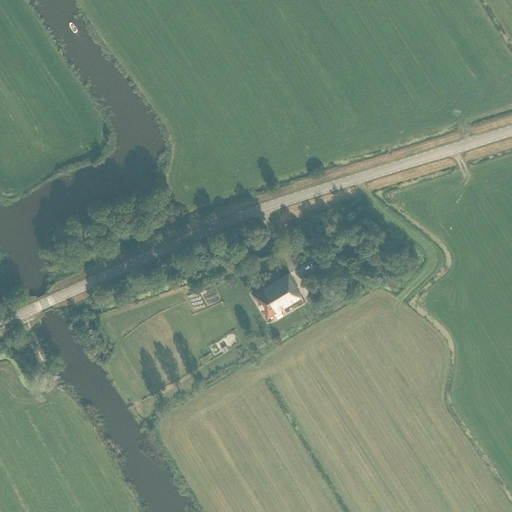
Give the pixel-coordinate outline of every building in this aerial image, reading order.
[(282,313),(303,301),(299,294),(300,293),(289,275),(254,295),(259,305),(258,307),(260,310),(262,310),(267,319),(274,315),(274,316),(281,312),(282,313)] [(319,282),(312,287),(314,291),(322,287),(319,282)] [(331,296),(332,296),(333,295),(334,295),(335,294),(336,293),(336,292),(337,291),(336,290),(336,289),(336,288),(336,287),(335,287),(334,286),(333,285),(332,285),(331,285),(330,285),(329,286),(328,286),(328,287),(327,287),(327,288),(326,289),(326,290),(326,291),(326,292),(327,293),(328,294),(328,295),(329,295),(330,295),(331,296)] [(206,306),(219,303),(216,291),(203,294),(206,306)] [(235,334),(208,346),(214,359),(225,354),(223,350),(239,342),(235,334)]
